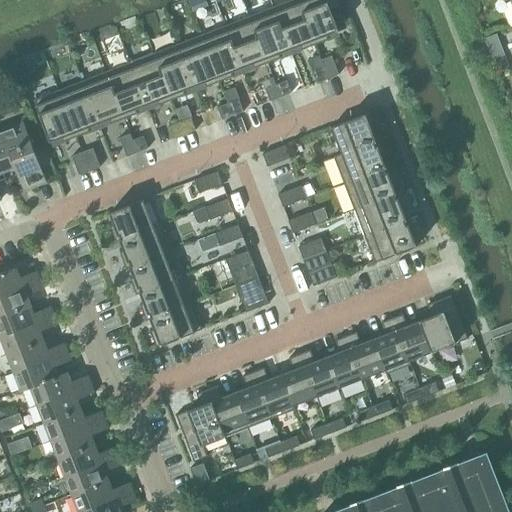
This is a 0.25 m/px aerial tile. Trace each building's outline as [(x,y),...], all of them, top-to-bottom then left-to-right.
[(302,50),(316,45),(298,0),(293,0),(274,8),(290,49),(300,45),(302,50)] [(298,0),(316,45),(325,42),(329,40),(327,35),(338,31),(331,12),(342,8),(339,0),(298,0)] [(257,14),(250,17),(268,64),(275,61),(282,58),(280,53),(290,49),(274,8),(257,14)] [(268,64),(250,17),(226,26),(242,68),(252,64),(254,69),(268,64)] [(231,72),(242,68),(226,26),(202,35),(220,82),(233,77),(231,72)] [(206,87),(220,82),(202,35),(178,45),(194,87),(204,83),(206,87)] [(183,91),(194,87),(178,45),(154,54),(172,101),(185,96),(183,91)] [(158,106),(172,101),(154,54),(130,63),(146,105),(156,101),(158,106)] [(332,56),(321,60),(324,67),(329,79),(337,76),(339,75),(332,56)] [(107,72),(106,72),(124,119),(125,119),(138,114),(136,109),(146,105),(130,63),(107,72)] [(324,67),(313,71),(318,83),(329,79),(324,67)] [(111,124),(124,119),(106,72),(82,81),(99,123),(109,120),(111,124)] [(287,81),(276,85),(281,98),(292,93),(287,81)] [(82,82),(58,91),(77,138),(90,132),(88,128),(98,124),(99,124),(82,82)] [(276,85),(265,89),(270,102),(281,98),(276,85)] [(58,91),(34,101),(50,142),(61,138),(63,143),(77,138),(58,91)] [(239,99),(228,104),(233,116),(244,112),(239,99)] [(228,104),(218,108),(222,120),(233,116),(228,104)] [(331,128),(341,154),(342,154),(376,141),(372,131),(376,130),(370,113),(331,128)] [(191,118),(180,122),(185,135),(196,131),(191,118)] [(0,134),(0,165),(5,179),(17,174),(23,192),(46,183),(22,121),(0,129),(0,130),(1,134),(0,134)] [(180,122),(170,126),(175,139),(185,135),(180,122)] [(130,134),(119,138),(127,157),(138,153),(133,141),(130,134)] [(143,137),(133,141),(138,153),(148,149),(143,137)] [(334,157),(344,184),(386,168),(386,167),(382,157),(386,155),(380,139),(376,141),(342,154),(341,154),(334,157)] [(263,154),(268,167),(291,158),(286,145),(263,154)] [(93,149),(83,153),(90,172),(100,168),(93,149)] [(83,153),(72,157),(79,176),(80,176),(90,172),(83,153)] [(344,184),(354,210),(396,194),(396,193),(392,183),(396,182),(390,165),(386,167),(386,168),(344,184)] [(200,193),(223,184),(218,172),(195,181),(200,193)] [(278,195),(283,207),(306,199),(301,186),(278,195)] [(354,210),(365,236),(406,220),(406,219),(402,209),(406,208),(400,191),(396,193),(396,194),(354,210)] [(116,243),(120,241),(120,240),(162,224),(151,197),(110,213),(114,225),(110,226),(116,243)] [(210,220),(233,211),(228,199),(205,208),(210,220)] [(288,221),(293,234),(316,225),(312,212),(288,221)] [(365,236),(375,263),(417,247),(412,236),(416,234),(410,217),(406,219),(406,220),(365,236)] [(126,269),(130,268),(130,267),(172,250),(162,224),(120,240),(120,241),(124,251),(120,253),(126,269)] [(220,246),(243,237),(238,225),(215,234),(220,246)] [(299,247),(303,260),(326,251),(322,238),(299,247)] [(136,295),(140,294),(140,293),(182,276),(172,250),(130,267),(130,268),(134,277),(130,279),(136,295)] [(230,272),(253,264),(248,251),(225,260),(230,272)] [(314,287),(337,278),(332,265),(309,274),(314,287)] [(0,295),(41,280),(37,271),(20,278),(17,268),(0,274),(0,295)] [(146,321),(151,320),(150,319),(192,303),(182,276),(140,293),(140,294),(144,303),(140,305),(146,321)] [(0,316),(30,305),(27,295),(44,288),(41,280),(0,295),(0,316)] [(241,300),(246,313),(269,304),(264,291),(241,300)] [(420,321),(432,353),(468,339),(452,296),(428,305),(432,316),(420,321)] [(150,331),(156,347),(203,330),(192,303),(150,319),(151,320),(154,329),(150,331)] [(0,335),(0,337),(54,316),(51,307),(34,313),(30,305),(0,316),(0,335)] [(392,318),(410,365),(411,365),(410,361),(432,353),(420,321),(408,326),(403,314),(392,318)] [(7,355),(45,341),(41,331),(58,325),(54,316),(0,337),(7,355)] [(386,334),(374,339),(386,371),(387,374),(410,365),(392,318),(382,323),(386,334)] [(346,336),(363,380),(386,371),(374,339),(361,344),(357,332),(346,336)] [(327,357),(340,388),(363,380),(346,336),(335,340),(340,352),(327,357)] [(14,373),(69,352),(65,342),(48,349),(45,341),(7,355),(14,373)] [(311,350),(300,354),(316,397),(318,397),(340,388),(327,357),(315,362),(311,350)] [(59,377),(58,376),(54,366),(72,359),(69,352),(14,373),(22,392),(31,388),(31,387),(59,377)] [(293,370),(281,375),(295,410),(296,410),(295,406),(316,397),(300,354),(289,358),(293,370)] [(264,368),(254,372),(272,419),(295,410),(281,375),(269,379),(264,368)] [(38,406),(92,385),(89,376),(71,382),(67,372),(58,376),(59,377),(31,387),(31,388),(38,406)] [(247,388),(235,393),(249,428),(272,419),(254,372),(243,376),(247,388)] [(419,388),(423,398),(439,392),(435,382),(419,388)] [(45,424),(82,409),(78,400),(96,394),(92,385),(38,406),(45,424)] [(218,386),(207,390),(225,437),(249,428),(235,393),(223,397),(218,386)] [(403,395),(407,404),(423,398),(419,388),(403,395)] [(201,406),(176,415),(194,462),(209,456),(204,445),(210,443),(225,437),(207,390),(197,394),(201,406)] [(373,406),(377,416),(393,409),(389,400),(373,406)] [(0,417),(8,415),(6,409),(0,406),(0,417)] [(357,413),(361,422),(377,416),(373,406),(357,413)] [(45,424),(52,442),(106,421),(103,412),(85,418),(82,409),(45,424)] [(327,424),(330,434),(346,427),(343,418),(327,424)] [(58,460),(95,445),(92,436),(110,430),(106,421),(52,442),(58,460)] [(311,431),(314,440),(330,434),(327,424),(311,431)] [(281,442),(284,451),(300,445),(297,436),(281,442)] [(22,452),(18,441),(7,445),(12,456),(22,452)] [(265,448),(268,458),(284,451),(281,442),(265,448)] [(65,477),(120,456),(116,447),(99,454),(95,445),(58,460),(65,477)] [(510,511),(487,453),(334,511),(510,511)] [(234,460),(238,469),(254,463),(250,454),(234,460)] [(72,495),(109,481),(106,472),(123,465),(120,456),(65,477),(72,495)] [(216,461),(208,464),(212,476),(220,473),(216,461)] [(204,463),(190,469),(197,485),(210,480),(204,463)] [(78,511),(81,511),(133,492),(130,483),(113,490),(109,481),(72,495),(78,511)] [(121,511),(119,508),(137,501),(133,492),(81,511),(121,511)] [(30,503),(33,511),(42,508),(39,500),(30,503)]
